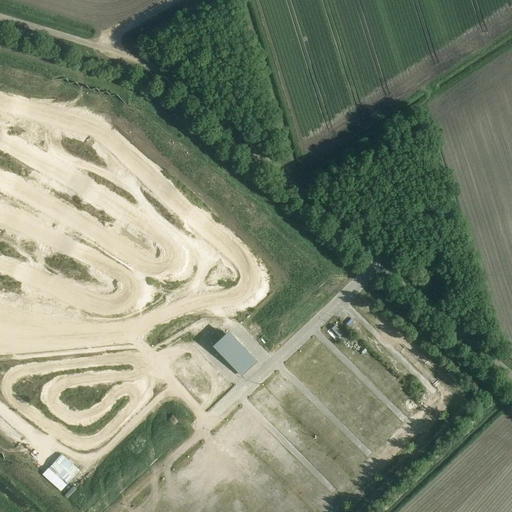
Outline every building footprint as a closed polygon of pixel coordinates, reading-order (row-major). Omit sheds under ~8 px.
[(348,313),(344,319),(353,325),(358,319),(348,313)] [(355,327),(365,337),(370,332),(360,322),(355,327)] [(229,326),(214,341),(223,352),(232,363),(241,375),(257,360),(249,349),(238,336),(229,326)] [(312,382),(352,345),(335,326),(295,363),(312,382)] [(165,353),(174,344),(171,340),(161,349),(165,353)] [(456,387),(460,382),(445,370),(441,374),(456,387)] [(42,474),(49,481),(60,492),(73,478),(80,470),(65,457),(62,454),(42,474)] [(392,477),(398,482),(401,477),(395,472),(392,477)]
